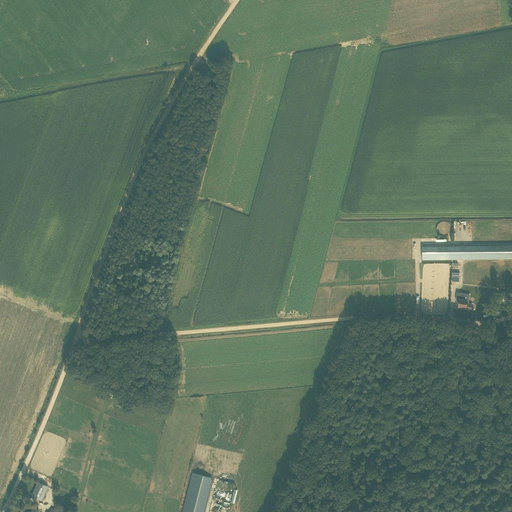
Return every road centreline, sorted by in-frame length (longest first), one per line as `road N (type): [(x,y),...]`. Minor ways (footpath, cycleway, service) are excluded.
road 1 (track): [(75,342),(356,317),(479,323)]
road 2 (track): [(193,65),(141,158),(75,342)]
road 3 (track): [(479,323),(433,377),(322,459),(286,511)]
road 4 (track): [(193,65),(0,101)]
road 5 (track): [(75,342),(26,462)]
